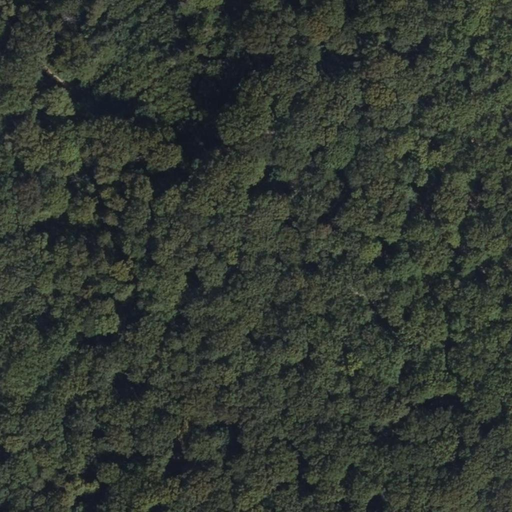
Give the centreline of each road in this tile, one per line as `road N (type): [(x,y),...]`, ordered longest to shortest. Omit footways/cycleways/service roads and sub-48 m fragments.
road 1 (track): [(511,96),(100,117)]
road 2 (track): [(197,186),(511,408)]
road 3 (track): [(264,0),(257,62),(197,186)]
road 4 (track): [(100,117),(0,40)]
